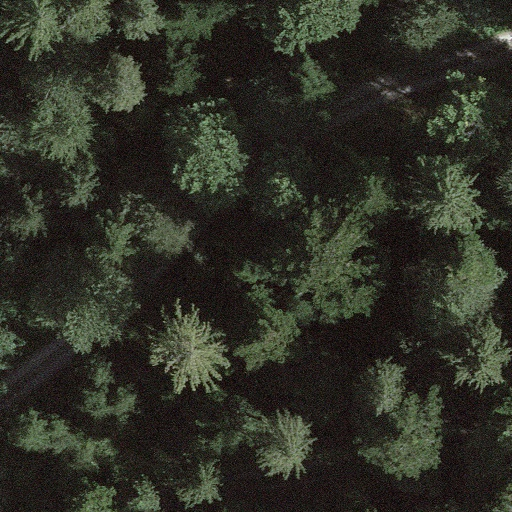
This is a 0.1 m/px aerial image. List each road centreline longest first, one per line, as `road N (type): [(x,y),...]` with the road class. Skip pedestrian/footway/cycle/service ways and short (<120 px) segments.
road 1 (track): [(0,399),(314,119),(511,40)]
road 2 (track): [(109,511),(434,440),(511,404)]
